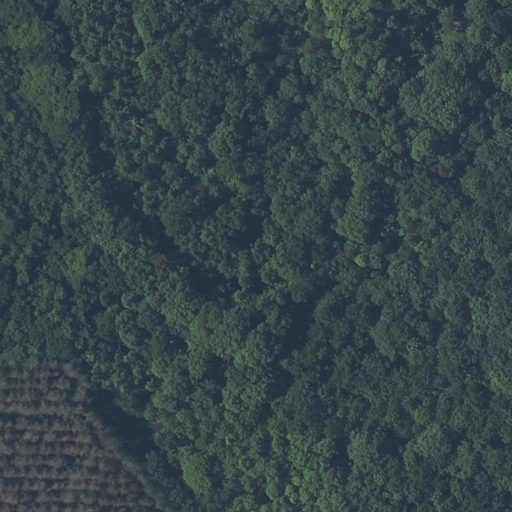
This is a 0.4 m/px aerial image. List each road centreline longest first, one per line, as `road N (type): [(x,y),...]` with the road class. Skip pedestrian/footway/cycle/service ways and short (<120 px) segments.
road 1 (track): [(511,409),(146,420)]
road 2 (unknown): [(0,248),(222,511)]
